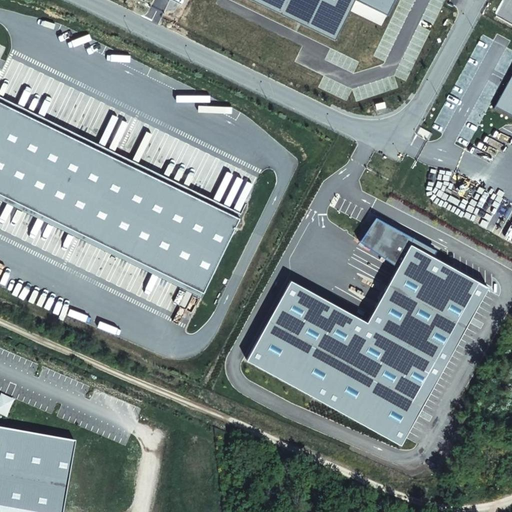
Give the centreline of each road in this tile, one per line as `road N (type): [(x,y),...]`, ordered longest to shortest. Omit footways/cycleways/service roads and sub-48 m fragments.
road 1 (track): [(0,313),(365,478),(468,504),(511,499)]
road 2 (unclassified): [(84,0),(374,132),(402,127),(415,114),(475,0)]
